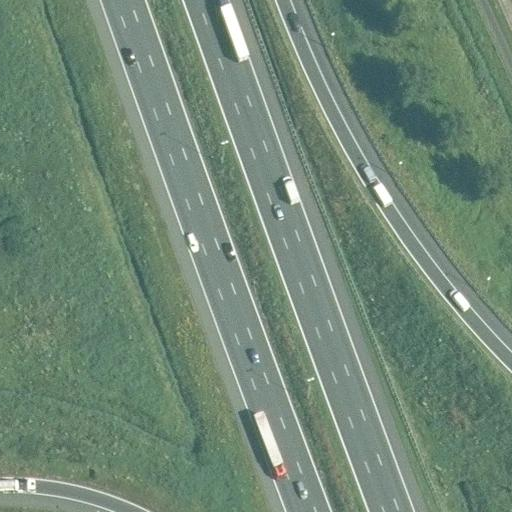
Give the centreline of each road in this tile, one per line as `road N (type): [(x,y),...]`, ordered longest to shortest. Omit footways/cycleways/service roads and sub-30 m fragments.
road 1 (motorway): [(394,511),(203,0)]
road 2 (motorway): [(123,0),(308,511)]
road 3 (motorway): [(511,360),(410,241),(357,156),(282,0)]
road 4 (motorway): [(0,484),(62,490),(129,511)]
